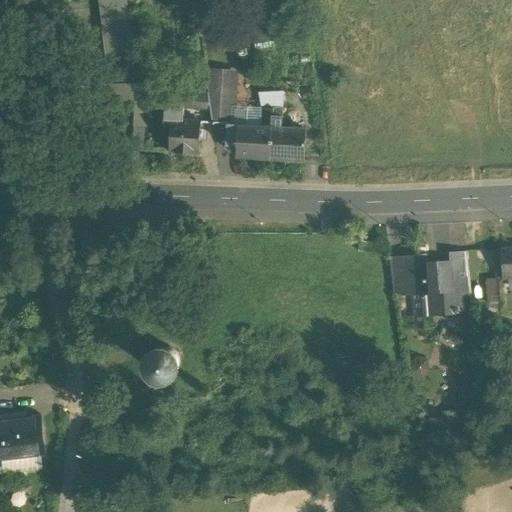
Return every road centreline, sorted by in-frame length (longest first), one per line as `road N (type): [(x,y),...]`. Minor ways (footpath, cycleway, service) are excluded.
road 1 (tertiary): [(33,193),(336,202),(511,197)]
road 2 (residential): [(33,193),(77,392),(62,511)]
